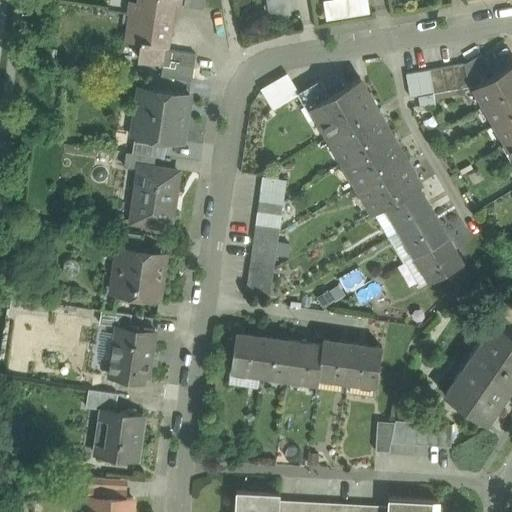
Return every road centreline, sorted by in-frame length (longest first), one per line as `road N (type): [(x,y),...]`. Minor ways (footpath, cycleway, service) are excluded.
road 1 (residential): [(179,468),(226,120),(239,78),(272,54),(511,20)]
road 2 (residential): [(511,487),(179,468)]
